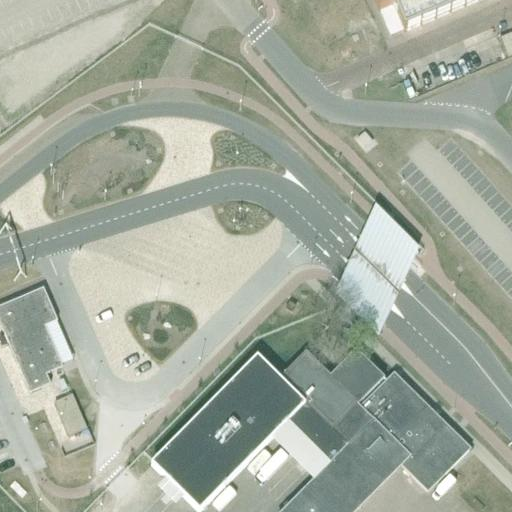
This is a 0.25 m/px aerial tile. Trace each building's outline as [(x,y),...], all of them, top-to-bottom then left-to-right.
[(404,34),(449,15),(483,0),(373,0),(380,14),(393,8),(404,34)] [(365,136),(358,142),(365,152),(373,145),(365,136)] [(375,211),(334,300),(378,343),(418,254),(375,211)] [(51,388),(46,378),(61,372),(63,371),(45,330),(57,325),(43,292),(0,310),(0,327),(5,339),(0,341),(0,346),(2,350),(8,347),(30,397),(51,388)] [(289,305),(285,311),(292,315),(295,309),(289,305)] [(257,361),(151,468),(152,468),(166,482),(170,486),(180,496),(184,501),(195,511),(202,511),(271,442),(283,431),(284,432),(293,442),(297,445),(301,449),(307,456),(311,459),(315,463),(325,473),(348,450),(335,438),(386,385),(384,383),(385,382),(356,354),(330,380),(306,356),(279,382),(267,371),(257,361)] [(314,485),(286,511),(346,511),(355,503),(359,508),(361,510),(362,509),(359,507),(355,503),(378,480),(380,478),(386,472),(392,466),(395,463),(402,470),(427,496),(470,453),(394,378),(386,385),(335,438),(348,450),(325,473),(314,485)] [(63,382),(58,384),(62,394),(68,392),(63,382)] [(87,432),(72,398),(54,406),(69,440),(87,432)] [(297,445),(282,431),(270,444),(313,486),(325,473),(311,459),(297,445)] [(360,511),(402,470),(394,463),(355,503),(362,509),(361,510),(355,503),(346,511),(360,511)]
